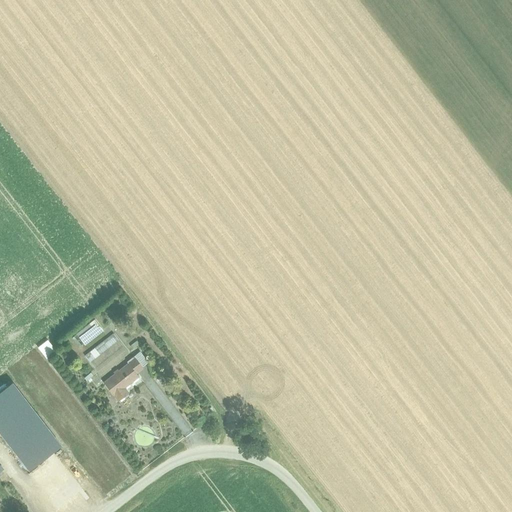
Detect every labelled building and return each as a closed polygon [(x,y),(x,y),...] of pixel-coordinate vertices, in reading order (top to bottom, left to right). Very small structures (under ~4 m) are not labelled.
[(77,334),(85,344),(102,330),(94,320),(77,334)] [(72,338),(79,348),(85,344),(77,334),(72,338)] [(85,356),(90,363),(100,376),(129,353),(114,334),(85,356)] [(57,353),(47,340),(37,348),(47,361),(57,353)] [(137,374),(143,368),(134,356),(127,362),(128,363),(118,371),(117,370),(114,372),(115,374),(104,383),(118,402),(125,396),(122,392),(126,389),(125,388),(139,377),(137,374)] [(95,378),(91,373),(84,378),(88,383),(95,378)] [(0,392),(0,433),(29,471),(61,446),(12,383),(0,392)]
